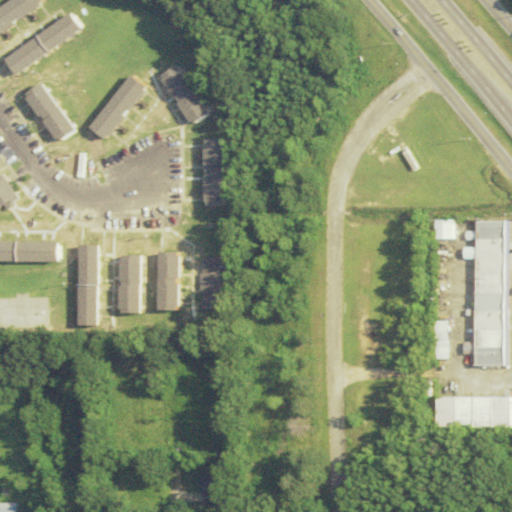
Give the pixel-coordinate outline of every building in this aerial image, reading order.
[(10,0),(0,7),(0,32),(43,3),(40,0),(10,0)] [(4,58),(15,75),(82,30),(71,14),(4,58)] [(185,126),(204,115),(175,65),(156,76),(185,126)] [(104,140),(144,87),(126,74),(87,128),(104,140)] [(40,83),(22,95),(54,143),(72,131),(40,83)] [(220,140),(198,140),(198,207),(220,207),(220,140)] [(0,204),(11,197),(0,180),(0,204)] [(426,239),(445,239),(445,220),(426,220),(426,239)] [(472,344),(460,344),(460,355),(472,355),(472,367),(503,367),(504,221),(473,221),(472,344)] [(56,242),(0,242),(0,261),(56,262),(56,242)] [(75,326),(94,326),(94,245),(75,245),(75,326)] [(176,311),(176,252),(154,252),(154,311),(176,311)] [(137,255),(115,255),(115,313),(137,313),(137,255)] [(219,258),(194,258),(194,310),(219,310),(219,258)] [(429,321),(429,359),(444,359),(444,321),(429,321)] [(507,397),(435,397),(435,428),(507,428),(507,397)] [(219,476),(194,476),(194,503),(219,503),(219,476)] [(11,511),(11,503),(0,503),(0,511),(11,511)]
